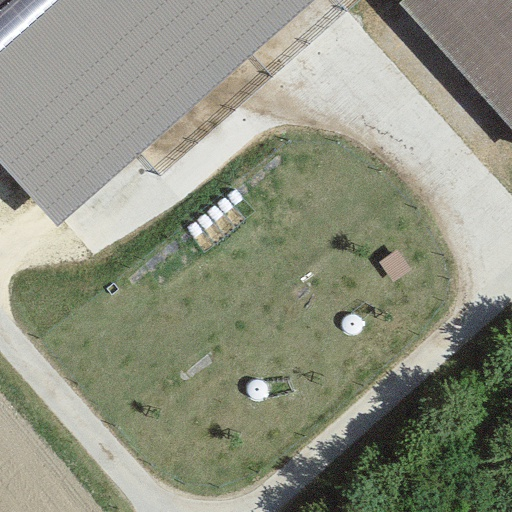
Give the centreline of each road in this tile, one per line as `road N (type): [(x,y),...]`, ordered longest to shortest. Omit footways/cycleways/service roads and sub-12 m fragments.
road 1 (unclassified): [(511,286),(259,511)]
road 2 (unclassified): [(0,330),(160,511)]
